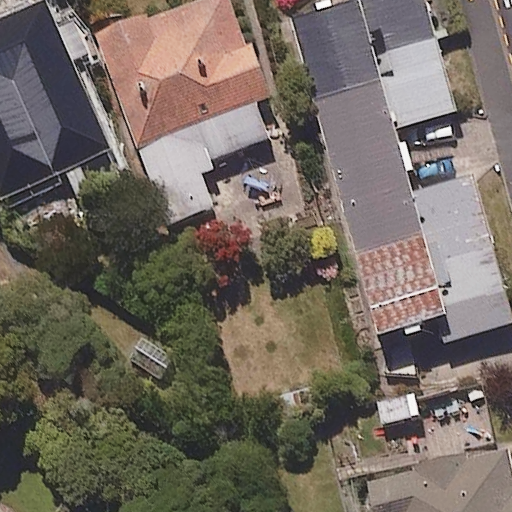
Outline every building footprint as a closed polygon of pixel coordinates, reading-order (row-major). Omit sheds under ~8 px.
[(217,210),(207,181),(221,176),(217,163),(275,143),(263,108),(279,103),(261,52),(254,55),(235,0),(216,0),(104,39),(168,227),(217,210)] [(440,329),(445,347),(511,328),(511,298),(480,180),(424,196),(406,131),(462,116),(442,40),(431,0),(356,0),(359,11),(301,27),(370,283),(386,343),(440,329)] [(132,189),(55,2),(0,24),(0,179),(9,201),(71,175),(84,209),(132,189)] [(430,418),(423,391),(375,404),(382,431),(430,418)] [(511,511),(511,455),(373,483),(378,511),(511,511)]
